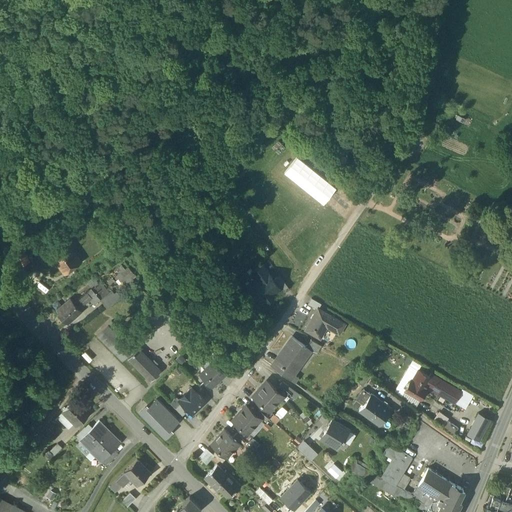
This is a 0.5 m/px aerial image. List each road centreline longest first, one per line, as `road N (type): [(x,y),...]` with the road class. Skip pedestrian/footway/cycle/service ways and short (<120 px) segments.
road 1 (residential): [(177,469),(370,194)]
road 2 (secondary): [(177,469),(82,378),(0,282)]
road 3 (track): [(439,0),(416,127),(370,194)]
